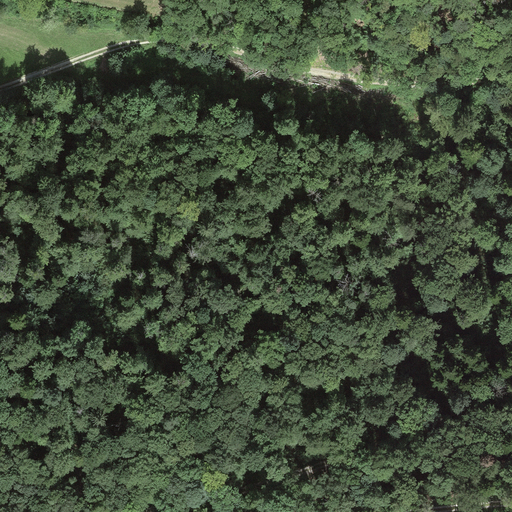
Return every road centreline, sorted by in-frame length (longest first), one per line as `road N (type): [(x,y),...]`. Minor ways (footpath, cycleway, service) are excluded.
road 1 (track): [(511,73),(425,86),(371,81),(179,37),(141,40),(0,87)]
road 2 (track): [(141,511),(277,481),(511,394)]
